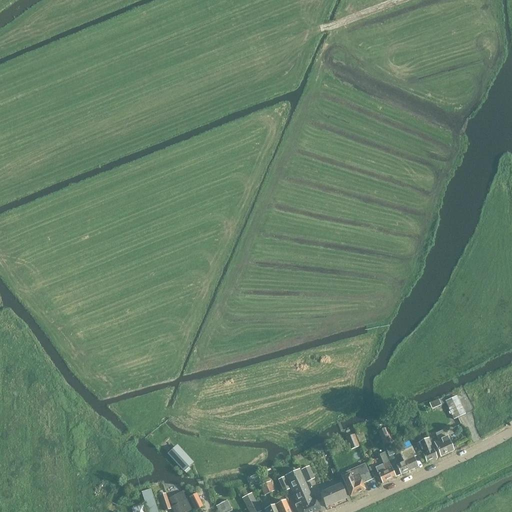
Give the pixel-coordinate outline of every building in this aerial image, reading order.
[(451,400),(445,402),(454,421),(460,418),(462,416),(465,415),(458,401),(456,397),(451,400)] [(441,406),(440,404),(438,400),(429,404),(431,410),(441,406)] [(413,423),(408,411),(400,414),(406,426),(413,423)] [(378,432),(383,446),(392,442),(387,429),(378,432)] [(453,451),(444,430),(435,434),(438,441),(433,443),(440,457),(453,451)] [(358,448),(354,436),(346,439),(350,447),(351,451),(358,448)] [(437,459),(428,439),(421,443),(423,447),(418,449),(421,456),(423,456),(426,464),(437,459)] [(175,448),(192,465),(193,464),(177,446),(175,448)] [(394,455),(391,447),(385,449),(390,461),(394,459),(392,455),(394,455)] [(192,465),(175,448),(168,454),(184,472),(192,465)] [(418,468),(413,458),(416,457),(411,448),(399,454),(403,463),(396,466),(400,474),(401,476),(418,468)] [(395,477),(384,453),(379,455),(383,465),(375,469),(382,484),(396,477),(395,477)] [(365,490),(362,484),(371,480),(364,465),(341,475),(343,482),(350,497),(365,490)] [(314,479),(309,468),(301,471),(306,483),(310,481),(314,479)] [(313,502),(298,471),(285,477),(297,504),(295,506),(297,511),(316,511),(320,510),(315,500),(313,502)] [(290,489),(285,478),(278,481),(283,492),(286,491),(290,489)] [(274,491),(270,483),(265,485),(269,494),(274,491)] [(269,494),(265,485),(260,487),(264,496),(269,494)] [(346,499),(340,485),(320,494),(326,508),(346,499)] [(186,511),(191,510),(183,493),(169,500),(172,507),(171,508),(173,511),(186,511)] [(165,511),(170,509),(165,494),(159,496),(165,511)] [(196,494),(189,498),(195,511),(199,509),(203,507),(196,494)] [(260,511),(251,494),(243,499),(249,511),(260,511)] [(135,500),(138,511),(155,506),(152,495),(135,500)] [(229,511),(232,511),(226,501),(216,507),(218,511),(229,511)] [(289,511),(285,501),(274,506),(276,511),(289,511)]
